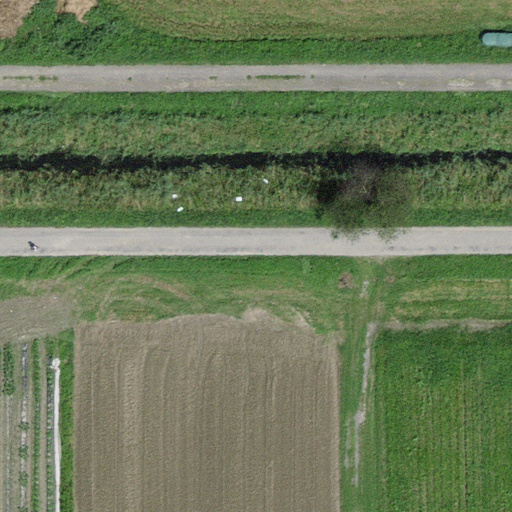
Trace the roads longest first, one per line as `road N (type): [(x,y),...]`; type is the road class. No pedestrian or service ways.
road 1 (track): [(0,86),(511,81)]
road 2 (unclassified): [(0,248),(511,245)]
